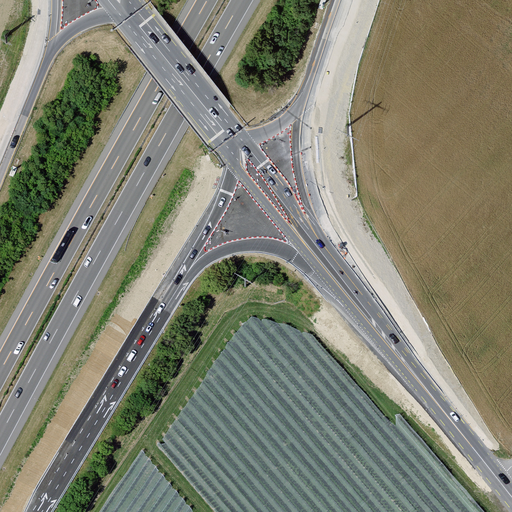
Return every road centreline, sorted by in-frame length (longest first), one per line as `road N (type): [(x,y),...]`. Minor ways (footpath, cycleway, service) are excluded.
road 1 (motorway): [(0,436),(242,0)]
road 2 (motorway): [(207,0),(0,371)]
road 3 (motorway): [(168,304),(221,251),(266,249),(389,342)]
road 4 (motorway): [(389,342),(316,202),(306,159),(309,95)]
road 5 (secondary): [(389,342),(234,142)]
road 6 (motorway): [(41,511),(168,304)]
road 7 (secondary): [(511,497),(389,342)]
road 8 (motorway): [(168,304),(218,219),(234,142)]
road 9 (secondary): [(234,142),(128,12)]
road 10 (motorway): [(47,58),(0,175)]
